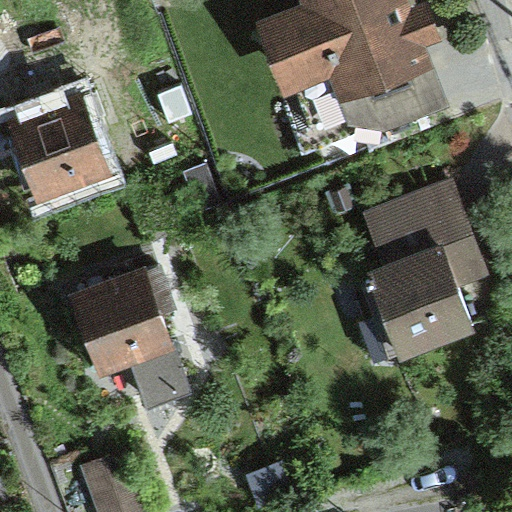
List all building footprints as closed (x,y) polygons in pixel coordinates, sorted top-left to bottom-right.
[(338,137),(426,109),(390,0),(289,0),(297,23),(250,38),(269,98),(320,82),(338,137)] [(92,97),(14,124),(36,187),(115,160),(92,97)] [(389,357),(457,330),(429,259),(463,246),(441,190),(356,223),(379,280),(361,286),(389,357)] [(172,211),(142,221),(155,260),(185,250),(172,211)] [(106,376),(179,347),(151,276),(78,304),(106,376)] [(106,511),(142,511),(120,454),(88,466),(106,511)]
